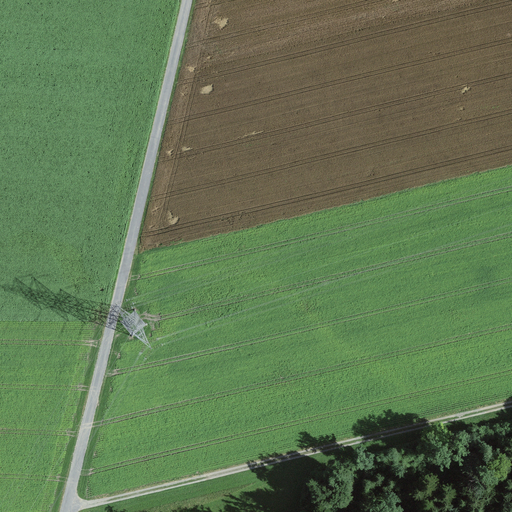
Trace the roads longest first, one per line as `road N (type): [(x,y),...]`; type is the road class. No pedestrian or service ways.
road 1 (unclassified): [(187,0),(65,511)]
road 2 (track): [(511,404),(65,510)]
